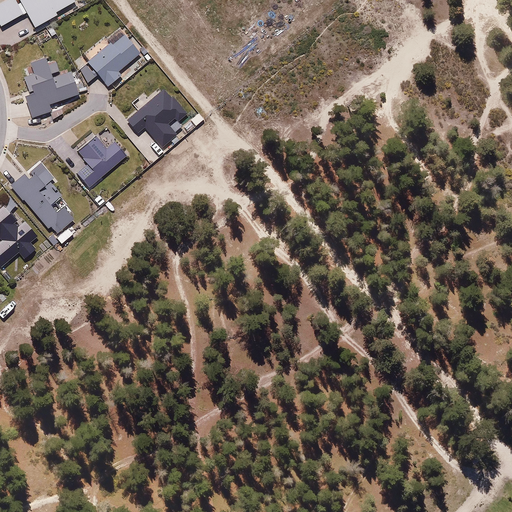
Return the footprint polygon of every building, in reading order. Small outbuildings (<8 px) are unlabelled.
[(36,30),(59,16),(57,12),(73,3),(71,0),(3,0),(0,2),(0,25),(0,26),(26,12),(36,30)] [(93,59),(88,63),(96,73),(109,89),(121,79),(117,74),(139,56),(123,35),(110,46),(103,38),(87,52),(93,59)] [(47,57),(31,62),(34,74),(25,77),(31,94),(26,96),(33,117),(52,110),(50,104),(80,94),(72,72),(53,77),(47,57)] [(137,111),(125,119),(137,135),(147,128),(163,150),(178,138),(170,128),(187,115),(166,86),(149,99),(144,93),(131,103),(137,111)] [(128,156),(114,141),(106,149),(96,138),(78,152),(88,165),(77,174),(89,189),(128,156)] [(55,186),(59,182),(48,168),(37,177),(35,175),(28,181),(24,176),(11,187),(48,232),(53,228),(58,235),(74,222),(62,207),(55,214),(50,208),(59,200),(54,194),(59,190),(55,186)] [(18,208),(11,199),(0,207),(0,270),(1,271),(20,256),(25,262),(37,253),(30,244),(40,236),(28,221),(19,228),(14,223),(17,221),(12,214),(18,208)]
